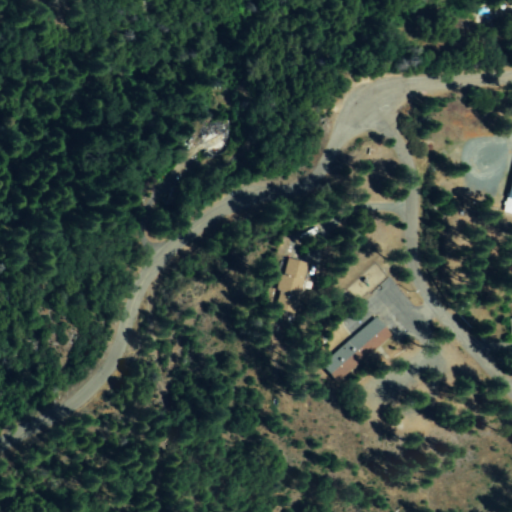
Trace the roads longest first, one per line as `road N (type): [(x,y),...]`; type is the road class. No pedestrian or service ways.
road 1 (tertiary): [(0,443),(107,365),(137,285),(176,243),(236,203),(317,176),(373,95),(399,83),(511,77)]
road 2 (residential): [(373,95),(405,165),(420,285),(511,390)]
road 3 (residential): [(86,382),(106,511)]
